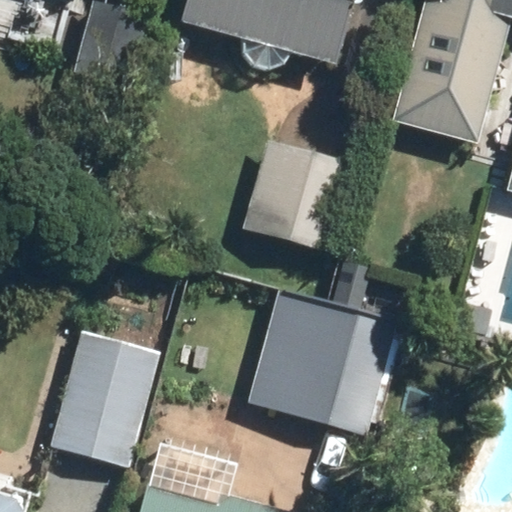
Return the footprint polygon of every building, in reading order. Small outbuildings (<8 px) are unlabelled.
[(341,0),(197,0),(194,15),(328,45),(341,0)] [(511,0),(433,0),(406,132),(479,147),(509,2),(511,2),(511,0)] [(357,163),(260,142),(241,235),(337,255),(357,163)] [(402,337),(277,303),(264,404),(367,420),(402,337)] [(162,347),(72,323),(36,443),(131,460),(162,347)] [(260,511),(153,490),(147,511),(260,511)]
